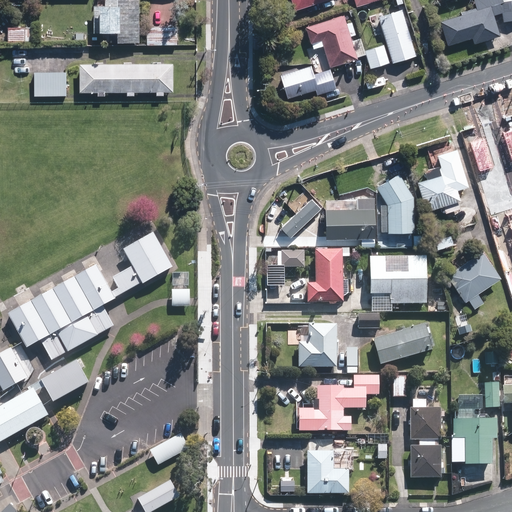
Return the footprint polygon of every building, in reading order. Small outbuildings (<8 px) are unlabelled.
[(140,39),(140,0),(109,0),(110,5),(99,5),(99,28),(120,29),(120,39),(140,39)] [(511,0),(502,3),(506,21),(511,20),(511,0)] [(501,34),(493,7),(444,22),(451,44),(476,36),(477,42),(501,34)] [(404,11),(383,18),(396,61),(417,54),(404,11)] [(346,17),(311,27),(315,40),(325,37),(333,63),(358,56),(346,17)] [(25,27),(9,27),(8,39),(25,39),(25,27)] [(178,27),(149,27),(149,41),(178,41),(178,27)] [(385,46),(369,51),(374,66),(390,61),(385,46)] [(174,90),(174,63),(84,63),(84,89),(174,90)] [(314,67),(285,75),(290,93),(317,85),(320,92),(338,87),(333,70),(316,75),(314,67)] [(68,73),(36,73),(35,94),(68,94),(68,73)] [(505,166),(500,149),(485,154),(490,171),(505,166)] [(454,170),(421,180),(429,208),(463,198),(454,170)] [(380,186),(390,203),(391,230),(415,230),(415,195),(401,172),(380,186)] [(511,209),(498,214),(503,229),(511,225),(511,180),(508,181),(511,192),(511,209)] [(292,234),(322,206),(314,198),(284,226),(292,234)] [(376,207),(329,208),(330,237),(377,235),(376,207)] [(10,313),(29,347),(42,340),(53,359),(97,335),(87,318),(176,268),(155,231),(125,248),(135,264),(115,275),(121,287),(114,291),(99,263),(10,313)] [(440,247),(455,243),(452,232),(436,236),(440,247)] [(344,249),(319,249),(319,282),(311,282),(311,300),(345,299),(344,249)] [(503,275),(485,249),(450,273),(468,299),(471,297),(477,306),(485,300),(479,291),(503,275)] [(306,264),(306,250),(281,251),(281,264),(306,264)] [(428,302),(428,256),(373,256),(373,292),(393,292),(393,302),(428,302)] [(191,290),(176,289),(175,306),(191,307),(191,290)] [(466,313),(457,315),(461,333),(471,330),(466,313)] [(360,314),(360,326),(380,326),(380,314),(360,314)] [(339,324),(312,324),(312,336),(303,336),(303,341),(302,341),(301,365),(338,365),(339,324)] [(427,324),(376,339),(382,361),(434,346),(427,324)] [(16,348),(0,356),(0,376),(7,389),(31,376),(16,348)] [(360,348),(350,348),(350,365),(360,365),(360,348)] [(81,358),(44,378),(56,399),(93,379),(81,358)] [(314,413),(296,413),(296,431),(348,431),(348,419),(339,419),(339,407),(361,407),(361,393),(376,393),(376,378),(349,378),(350,392),(314,392),(314,413)] [(400,379),(391,379),(392,397),(400,397),(400,379)] [(495,383),(484,383),(484,407),(496,407),(495,383)] [(0,441),(50,413),(35,386),(0,406),(0,474),(6,471),(0,460),(0,441)] [(511,388),(499,389),(500,404),(511,403),(511,429),(511,428),(511,388)] [(435,411),(408,411),(409,440),(435,440),(435,411)] [(490,422),(451,422),(451,438),(462,438),(462,465),(484,465),(484,439),(490,439),(490,422)] [(191,447),(183,432),(152,448),(160,463),(191,447)] [(360,436),(338,435),(337,450),(359,451),(360,436)] [(435,449),(408,449),(408,478),(435,477),(435,449)] [(327,454),(304,454),(304,494),(343,493),(343,472),(327,472),(327,454)] [(173,480),(139,500),(146,511),(151,511),(181,495),(173,480)] [(19,511),(21,510),(14,503),(5,511),(19,511)]
